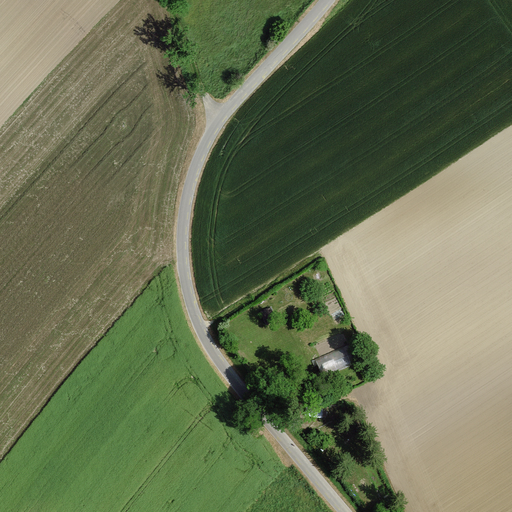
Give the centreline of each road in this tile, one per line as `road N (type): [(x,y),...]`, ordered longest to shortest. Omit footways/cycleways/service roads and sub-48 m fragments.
road 1 (unclassified): [(345,511),(208,344),(182,252),(190,184),(206,141),(327,0)]
road 2 (track): [(320,253),(200,328)]
road 3 (track): [(169,0),(218,121)]
